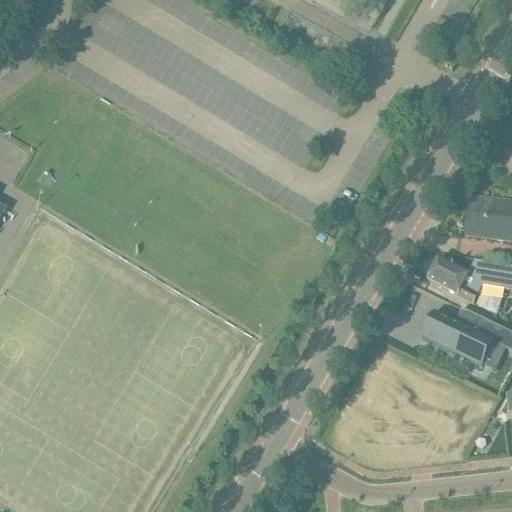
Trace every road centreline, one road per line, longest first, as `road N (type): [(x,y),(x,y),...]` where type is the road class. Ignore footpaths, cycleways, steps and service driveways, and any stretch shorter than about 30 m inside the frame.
road 1 (tertiary): [(273,443),(511,44)]
road 2 (residential): [(273,443),(337,483),(371,491),(511,479)]
